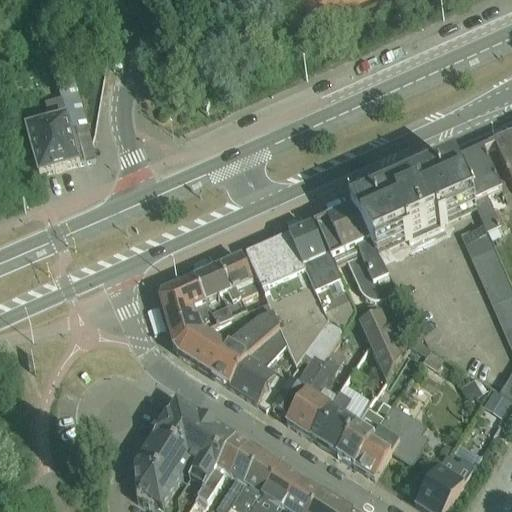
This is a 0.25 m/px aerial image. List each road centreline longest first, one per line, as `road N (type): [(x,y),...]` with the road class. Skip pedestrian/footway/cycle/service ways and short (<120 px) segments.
road 1 (primary): [(511,36),(254,148)]
road 2 (primary): [(269,203),(511,93)]
road 3 (tertiary): [(373,511),(159,369)]
road 4 (unclassified): [(140,0),(124,101),(140,197)]
road 5 (primary): [(118,273),(269,203)]
road 6 (primary): [(140,197),(0,260)]
road 7 (primary): [(0,325),(118,273)]
road 8 (primary): [(254,148),(140,197)]
road 9 (tertiary): [(121,396),(95,410),(102,438),(133,437),(136,405)]
